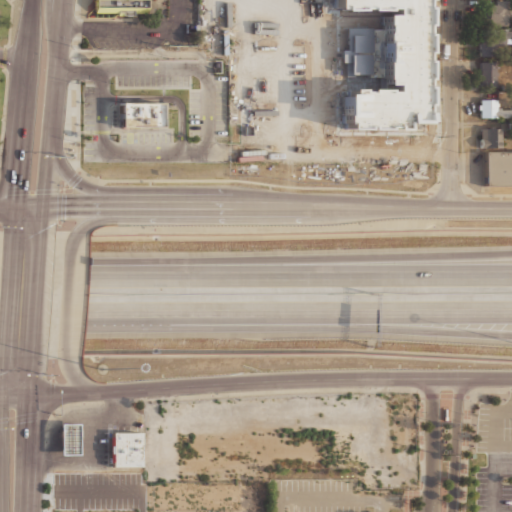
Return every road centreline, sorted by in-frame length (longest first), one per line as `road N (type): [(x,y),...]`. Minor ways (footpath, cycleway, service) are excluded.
road 1 (secondary): [(511,205),(0,208)]
road 2 (secondary): [(27,397),(243,382),(511,379)]
road 3 (motorway): [(414,273),(86,273)]
road 4 (motorway): [(83,322),(394,322)]
road 5 (secondary): [(26,234),(44,190),(58,32),(52,0)]
road 6 (secondary): [(36,0),(16,208),(26,234)]
road 7 (residential): [(450,152),(228,152)]
road 8 (residential): [(450,0),(450,206)]
road 9 (secondary): [(141,207),(73,178),(60,157),(52,96)]
road 10 (secondary): [(16,358),(3,397),(1,511)]
road 11 (tertiary): [(453,511),(462,379)]
road 12 (tertiary): [(432,379),(428,511)]
road 13 (secondary): [(26,234),(16,358)]
road 14 (secondary): [(73,235),(65,355)]
